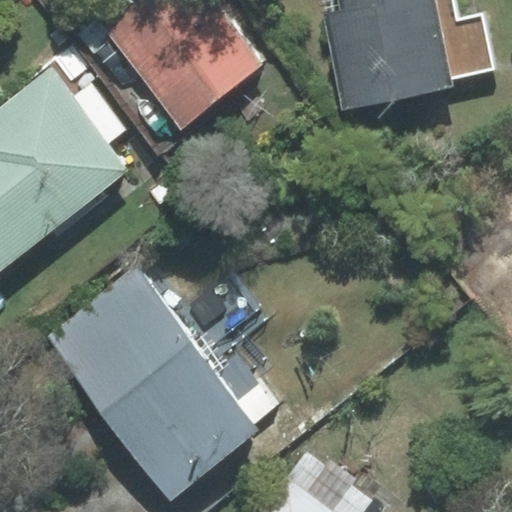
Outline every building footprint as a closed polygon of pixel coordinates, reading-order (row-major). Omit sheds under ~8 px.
[(242,0),(118,0),(108,9),(204,122),(286,51),(242,0)] [(351,0),(353,6),(339,9),(359,94),(476,67),(460,0),(351,0)] [(104,76),(91,87),(65,56),(0,110),(0,263),(10,275),(150,156),(130,132),(142,122),(104,76)] [(148,245),(57,322),(199,490),(290,414),(148,245)] [(391,511),(403,493),(321,443),(278,511),(391,511)]
